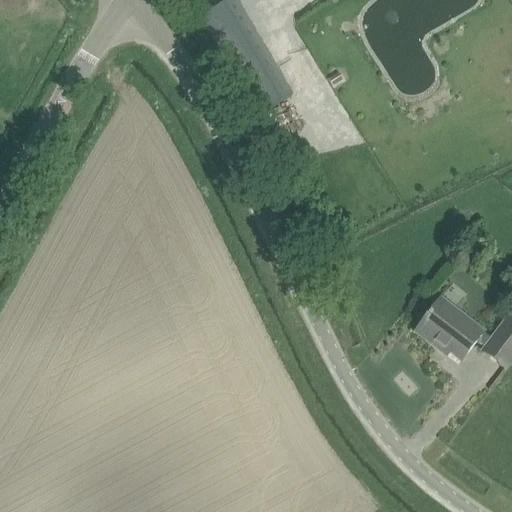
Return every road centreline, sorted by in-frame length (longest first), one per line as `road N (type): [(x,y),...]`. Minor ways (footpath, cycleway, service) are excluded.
road 1 (unclassified): [(473,511),(366,410),(230,144),(136,0)]
road 2 (tertiary): [(0,211),(62,99),(131,0)]
